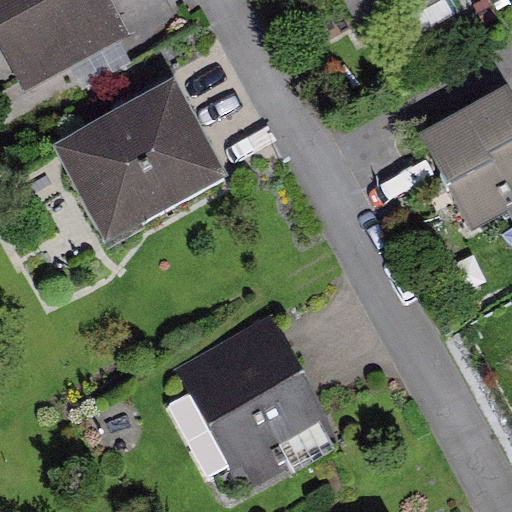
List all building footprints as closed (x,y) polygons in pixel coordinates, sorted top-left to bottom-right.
[(0,0),(0,49),(30,105),(142,43),(118,0),(0,0)] [(347,0),(374,47),(457,0),(347,0)] [(181,87),(60,151),(116,255),(237,191),(181,87)] [(511,103),(507,94),(418,142),(475,246),(511,226),(511,103)] [(283,313),(170,369),(236,502),(294,473),(283,451),(338,424),(283,313)]
